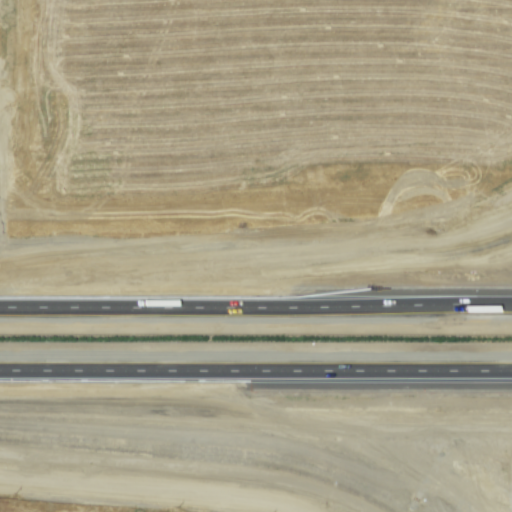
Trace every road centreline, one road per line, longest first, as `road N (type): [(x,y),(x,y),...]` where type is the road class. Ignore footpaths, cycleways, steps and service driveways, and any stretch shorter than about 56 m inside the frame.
road 1 (motorway): [(511,221),(373,256),(0,284)]
road 2 (motorway): [(0,377),(511,378)]
road 3 (motorway): [(511,302),(0,302)]
road 4 (motorway): [(0,398),(305,431),(438,493),(460,511)]
road 5 (tertiary): [(0,472),(256,495),(320,511)]
